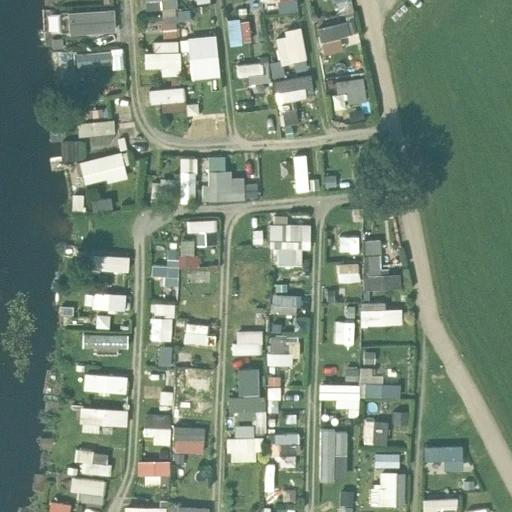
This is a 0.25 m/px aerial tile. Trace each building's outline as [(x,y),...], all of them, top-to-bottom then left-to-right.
[(115,30),(114,6),(59,9),(60,32),(115,30)] [(333,15),(334,20),(316,24),(323,51),(343,46),(340,33),(358,29),(354,10),(333,15)] [(229,41),(251,38),(248,14),(226,17),(229,41)] [(162,19),(163,34),(178,33),(177,19),(162,19)] [(293,57),(295,67),(307,65),(300,23),(283,25),(284,33),(273,35),(277,60),(293,57)] [(216,32),(187,33),(189,75),(218,73),(216,32)] [(152,38),(153,47),(178,46),(178,37),(152,38)] [(143,49),(144,64),(161,63),(161,73),(181,72),(180,47),(143,49)] [(60,67),(112,64),(111,49),(60,51),(60,67)] [(262,58),(263,71),(249,72),(250,79),(270,77),(268,57),(262,58)] [(237,72),(261,71),(260,59),(236,60),(237,72)] [(272,76),(276,99),(306,94),(304,84),(312,83),(310,70),(272,76)] [(334,76),(335,89),(347,89),(347,101),(364,100),(363,75),(334,76)] [(161,99),(162,109),(186,108),(184,83),(148,85),(149,99),(161,99)] [(282,122),(296,120),(294,98),(280,100),(282,122)] [(105,117),(104,107),(78,109),(79,119),(105,117)] [(224,122),(213,122),(213,113),(193,113),(193,136),(224,137),(224,122)] [(78,133),(114,131),(114,119),(77,120),(78,133)] [(299,192),(298,169),(309,169),(308,150),(276,151),(278,192),(299,192)] [(83,181),(125,176),(122,151),(80,156),(83,181)] [(201,182),(201,195),(256,196),(256,181),(245,181),(245,170),(224,169),(224,152),(207,152),(207,182),(201,182)] [(180,154),(180,198),(195,197),(195,154),(180,154)] [(179,191),(178,155),(160,155),(161,192),(179,191)] [(300,190),(311,189),(310,170),(299,170),(300,190)] [(111,195),(90,196),(91,209),(112,207),(111,195)] [(186,217),(186,229),(195,228),(196,242),(218,241),(216,215),(186,217)] [(310,220),(268,220),(268,243),(276,243),(276,260),(300,261),(301,245),(309,246),(310,220)] [(358,249),(358,222),(335,222),(335,249),(358,249)] [(178,264),(200,262),(200,252),(194,252),(194,236),(180,237),(180,246),(166,246),(167,262),(151,263),(151,273),(164,272),(165,283),(179,283),(178,264)] [(381,237),(363,237),(363,270),(380,271),(381,237)] [(235,244),(234,261),(256,261),(255,272),(270,272),(270,244),(235,244)] [(116,252),(89,248),(86,269),(113,273),(116,252)] [(337,280),(359,280),(359,260),(337,260),(337,280)] [(362,273),(363,287),(401,285),(401,271),(362,273)] [(91,291),(92,307),(126,307),(125,290),(91,291)] [(269,290),(269,310),(298,311),(298,291),(269,290)] [(150,313),(175,313),(175,300),(150,301),(150,313)] [(359,322),(401,322),(401,307),(360,306),(359,322)] [(171,339),(172,315),(151,315),(150,338),(171,339)] [(344,318),(343,342),(352,342),(352,318),(344,318)] [(215,330),(207,330),(207,321),(183,320),(182,341),(215,342),(215,330)] [(262,350),(262,326),(234,326),(234,350),(262,350)] [(127,346),(127,331),(82,330),(82,345),(127,346)] [(268,361),(286,361),(287,332),(269,331),(268,361)] [(170,363),(171,343),(157,343),(157,362),(170,363)] [(237,391),(259,390),(258,363),(236,364),(237,391)] [(82,389),(126,391),(127,372),(83,371),(82,389)] [(318,379),(318,395),(334,396),(334,406),(358,406),(358,380),(318,379)] [(400,394),(400,380),(363,380),(363,394),(400,394)] [(198,411),(199,400),(211,401),(212,386),(175,385),(175,411),(198,411)] [(263,391),(232,392),(233,415),(263,414),(263,391)] [(79,422),(128,422),(128,405),(80,405),(79,422)] [(406,421),(407,409),(392,409),(392,420),(406,421)] [(169,442),(170,413),(144,412),(144,433),(154,433),(153,442),(169,442)] [(363,440),(387,441),(387,418),(364,417),(363,440)] [(252,432),(252,420),(235,421),(236,432),(252,432)] [(172,448),(203,449),(204,423),(173,422),(172,448)] [(319,476),(346,476),(346,427),(320,426),(319,476)] [(268,453),(279,452),(280,463),(297,462),(295,428),(267,429),(268,453)] [(228,457),(257,457),(257,433),(228,433),(228,457)] [(444,456),(445,467),(463,467),(462,442),(424,443),(425,457),(444,456)] [(81,471),(108,473),(109,450),(75,447),(74,458),(82,459),(81,471)] [(399,464),(399,451),(374,451),(374,463),(399,464)] [(136,471),(170,471),(170,457),(136,457),(136,471)] [(379,502),(404,502),(405,468),(379,468),(379,502)] [(102,503),(107,481),(72,473),(69,488),(82,491),(81,498),(102,503)] [(145,473),(145,481),(169,481),(169,473),(145,473)] [(422,508),(457,506),(456,494),(422,496),(422,508)] [(68,511),(71,501),(48,498),(45,511),(68,511)] [(207,511),(208,504),(178,501),(177,511),(207,511)] [(461,511),(493,511),(494,511),(483,511),(483,502),(462,502),(461,511)] [(166,511),(167,504),(124,503),(123,511),(166,511)]
